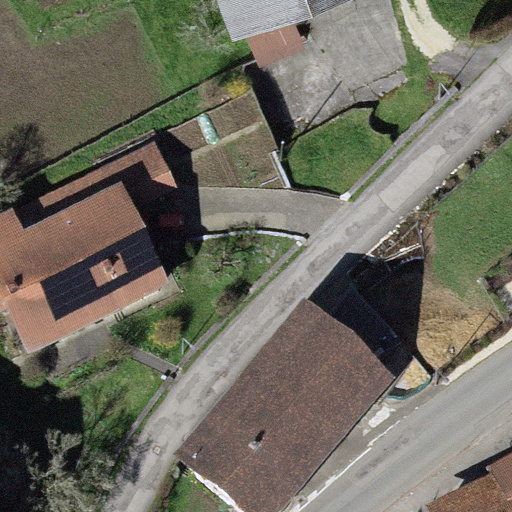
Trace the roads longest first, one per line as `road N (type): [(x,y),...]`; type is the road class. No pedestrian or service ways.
road 1 (residential): [(119,511),(139,443),(511,74)]
road 2 (secondary): [(360,511),(511,398)]
